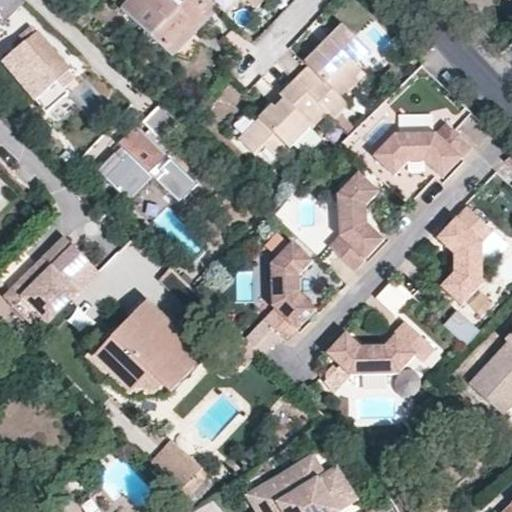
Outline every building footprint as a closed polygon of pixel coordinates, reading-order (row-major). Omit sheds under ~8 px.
[(23,0),(0,0),(0,13),(2,15),(9,22),(27,3),(23,0)] [(205,0),(125,0),(120,6),(135,20),(160,43),(172,54),(174,56),(198,53),(197,39),(197,32),(213,30),(211,15),(221,14),(205,0)] [(332,114),(337,119),(353,102),(347,97),(371,73),(362,64),(374,51),(347,26),(333,40),(336,43),(327,54),(323,50),(310,64),(313,68),(308,73),(298,84),(332,114)] [(74,72),(35,28),(22,40),(27,45),(15,56),(5,64),(50,115),(72,96),(61,83),(74,72)] [(166,56),(172,54),(160,43),(158,48),(166,56)] [(332,114),(298,84),(283,99),(288,103),(278,113),(273,109),(241,143),(259,161),(267,152),(279,165),(316,127),(319,128),(332,114)] [(288,103),(283,99),(280,102),(273,109),(278,113),(288,103)] [(186,123),(166,104),(147,123),(167,142),(186,123)] [(461,160),(473,147),(459,133),(448,122),(437,133),(435,135),(397,135),(375,157),(394,177),(408,163),(427,163),(437,174),(455,154),(461,160)] [(183,204),(203,183),(141,125),(122,145),(127,149),(122,155),(121,154),(102,173),(126,196),(128,194),(136,202),(157,179),(183,204)] [(272,173),(279,165),(267,152),(259,161),(272,173)] [(443,179),(461,160),(455,154),(437,174),(443,179)] [(364,206),(378,192),(359,172),(337,194),(337,233),(324,246),(348,271),(361,259),(355,253),(374,235),(364,224),(364,206)] [(484,244),(495,232),(484,221),(469,208),(458,220),(463,226),(445,245),(456,255),(457,274),(443,288),(463,307),(484,285),(484,244)] [(445,245),(463,226),(458,220),(439,240),(445,245)] [(361,259),(380,240),(374,235),(355,253),(361,259)] [(72,285),(91,265),(65,239),(50,254),(5,299),(42,336),(83,295),(72,285)] [(294,292),(293,273),(307,260),(288,240),(262,266),(262,301),(265,303),(254,314),(278,339),(290,327),(285,321),(304,303),(294,292)] [(235,270),(236,301),(255,301),(253,269),(235,270)] [(376,296),(397,313),(413,293),(392,276),(376,296)] [(146,373),(168,396),(203,358),(145,303),(129,321),(135,329),(120,345),(113,338),(94,357),(129,391),(146,373)] [(290,327),(310,309),(304,303),(285,321),(290,327)] [(135,329),(129,321),(121,330),(113,338),(120,345),(135,329)] [(404,377),(421,359),(429,366),(441,353),(410,324),(409,326),(397,339),(398,341),(389,351),(364,351),(355,343),(336,362),(343,369),(340,372),(337,369),(330,376),(330,384),(328,386),(338,395),(355,378),(404,377)] [(511,335),(506,341),(509,345),(472,386),(505,417),(511,408),(511,335)] [(336,362),(355,343),(349,337),(330,357),(336,362)] [(165,399),(168,396),(146,373),(129,391),(137,399),(165,399)] [(208,475),(173,439),(153,459),(189,495),(208,475)] [(335,511),(358,498),(337,465),(325,473),(312,453),(245,496),(255,511),(335,511)]
